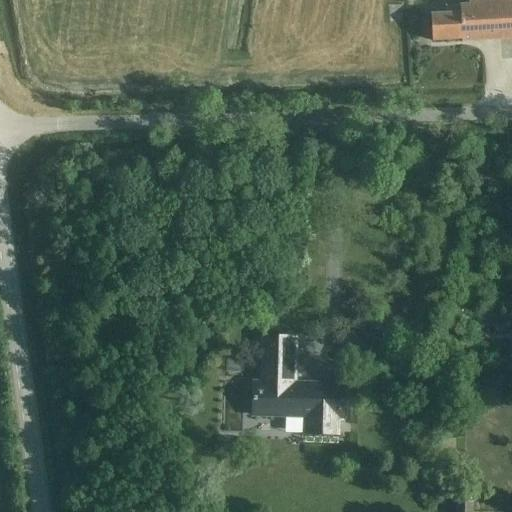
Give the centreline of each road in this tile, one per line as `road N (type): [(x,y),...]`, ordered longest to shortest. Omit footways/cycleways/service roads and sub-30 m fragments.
road 1 (unclassified): [(0,126),(511,113)]
road 2 (unclassified): [(39,511),(0,230)]
